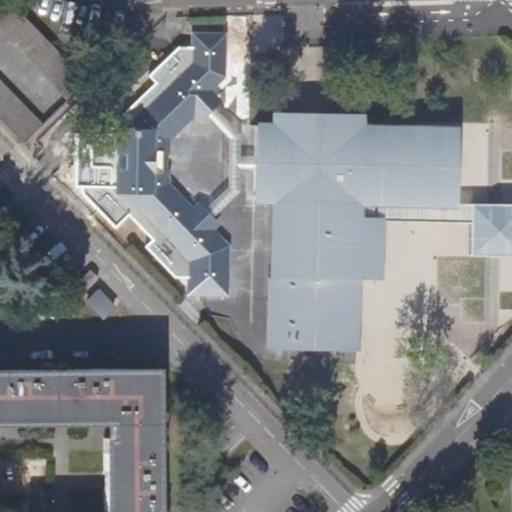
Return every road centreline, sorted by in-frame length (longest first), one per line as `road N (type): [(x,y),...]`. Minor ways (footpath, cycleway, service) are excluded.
road 1 (unclassified): [(358,511),(0,153)]
road 2 (unclassified): [(378,511),(511,359)]
